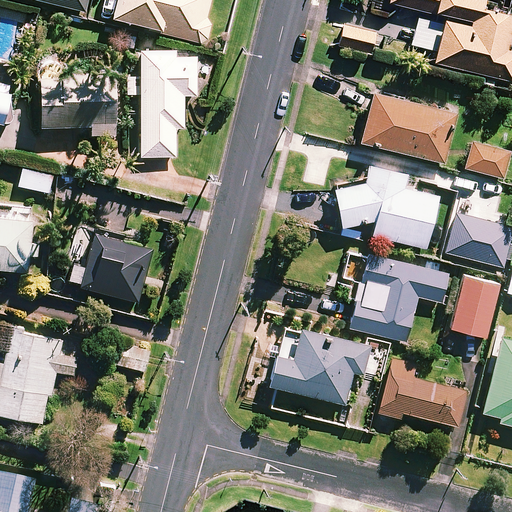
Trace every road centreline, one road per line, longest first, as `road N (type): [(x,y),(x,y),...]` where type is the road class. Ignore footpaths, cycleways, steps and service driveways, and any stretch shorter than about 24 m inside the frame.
road 1 (tertiary): [(288,0),(178,437)]
road 2 (residential): [(475,511),(178,437)]
road 3 (residential): [(0,452),(168,482)]
